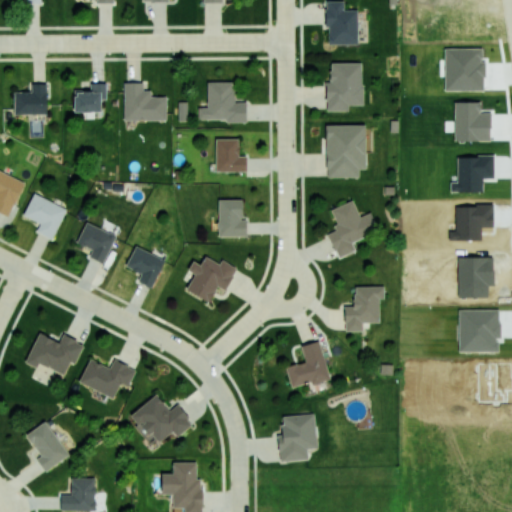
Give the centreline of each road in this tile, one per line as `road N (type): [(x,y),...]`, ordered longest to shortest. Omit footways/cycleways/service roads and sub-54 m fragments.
road 1 (residential): [(286,0),(284,272),(263,309),(203,367)]
road 2 (residential): [(0,256),(177,345),(203,367),(236,425),(239,511)]
road 3 (residential): [(0,42),(287,40)]
